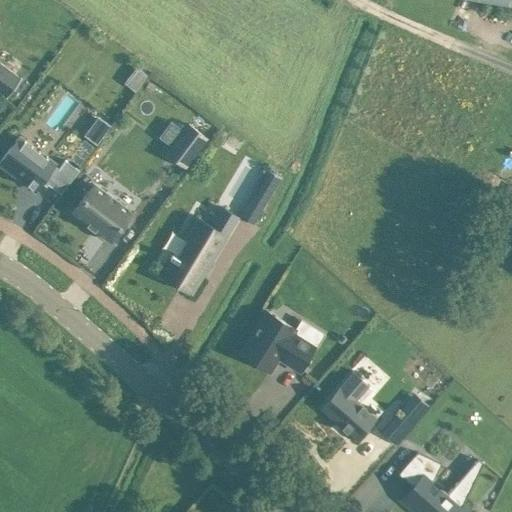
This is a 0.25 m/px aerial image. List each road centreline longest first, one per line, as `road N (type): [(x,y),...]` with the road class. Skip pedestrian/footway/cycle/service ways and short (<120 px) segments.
road 1 (tertiary): [(294,511),(0,264)]
road 2 (track): [(511,77),(335,0)]
road 3 (unknown): [(161,358),(261,214)]
